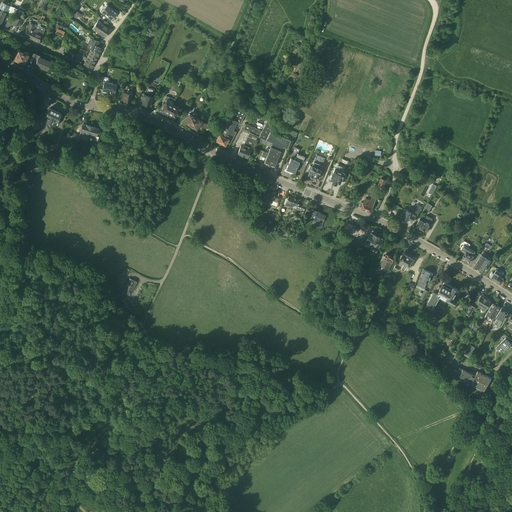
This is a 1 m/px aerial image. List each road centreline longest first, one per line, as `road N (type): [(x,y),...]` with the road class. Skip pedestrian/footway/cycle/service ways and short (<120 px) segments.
road 1 (tertiary): [(511,299),(377,219),(250,170),(150,118),(90,106)]
road 2 (track): [(436,0),(439,12),(395,144),(395,170)]
